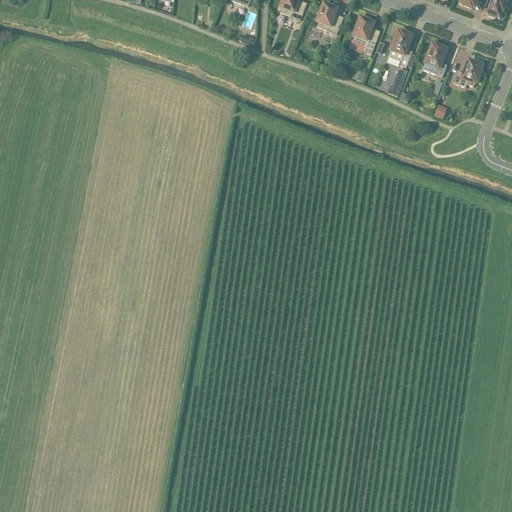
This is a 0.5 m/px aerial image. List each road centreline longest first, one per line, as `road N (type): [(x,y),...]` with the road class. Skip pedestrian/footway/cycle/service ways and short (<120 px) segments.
road 1 (residential): [(511,51),(381,0)]
road 2 (residential): [(511,172),(494,166),(482,144),(511,63)]
